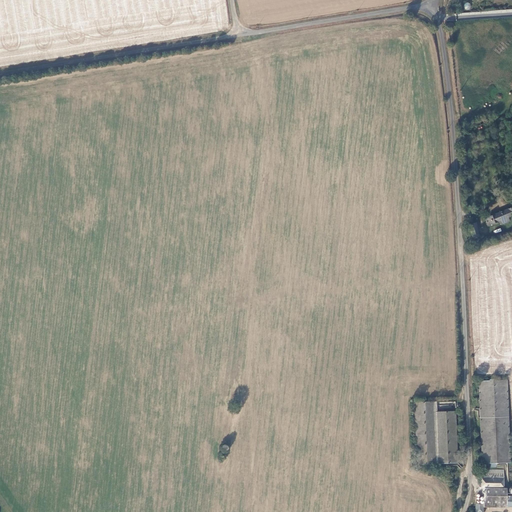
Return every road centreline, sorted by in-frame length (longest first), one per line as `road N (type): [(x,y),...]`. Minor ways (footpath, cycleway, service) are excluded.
road 1 (unclassified): [(441,18),(461,233),(470,469),(464,511)]
road 2 (unclassified): [(0,72),(239,35)]
road 3 (unclassified): [(239,35),(422,5)]
